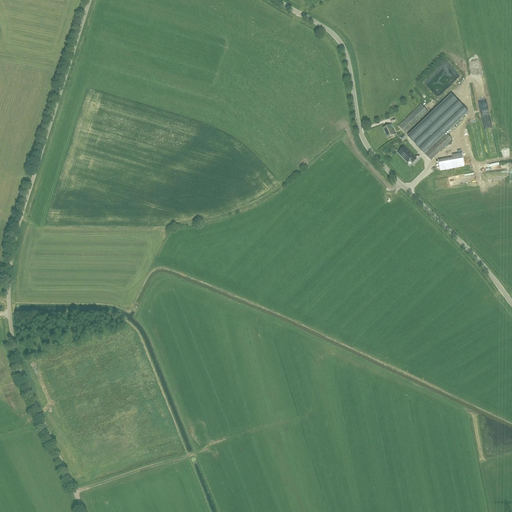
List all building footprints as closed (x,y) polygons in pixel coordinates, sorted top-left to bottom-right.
[(468,106),(472,105),(468,89),(464,90),(468,106)] [(407,136),(424,154),(468,112),(451,94),(407,136)] [(421,105),(398,126),(405,133),(428,112),(421,105)] [(383,128),(388,138),(394,134),(390,125),(383,128)] [(447,134),(425,154),(430,160),(452,140),(447,134)] [(411,146),(406,141),(403,143),(408,149),(411,146)] [(404,147),(398,153),(407,162),(410,159),(413,162),(416,159),(404,147)] [(452,158),(437,160),(439,170),(464,166),(462,153),(452,154),(452,158)]
